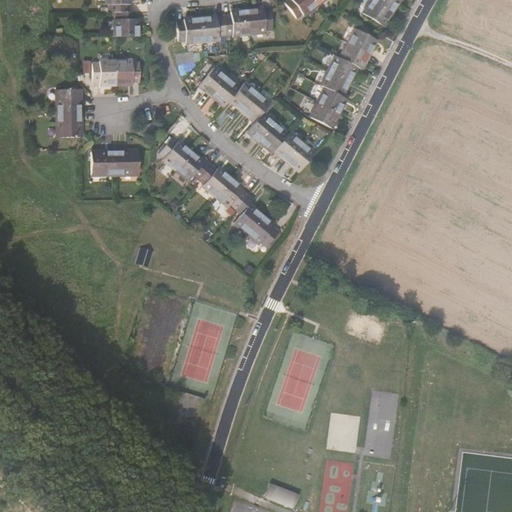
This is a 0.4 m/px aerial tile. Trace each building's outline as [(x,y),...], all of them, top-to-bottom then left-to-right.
[(128,4),(130,4),(129,0),(108,0),(109,4),(111,5),(111,11),(119,11),(128,12),(128,4)] [(303,14),(315,3),(311,0),(286,0),(284,3),(296,17),(302,12),(303,14)] [(388,18),(396,5),(391,2),(388,0),(369,0),(367,4),(388,18)] [(379,32),(388,18),(367,4),(358,18),(379,32)] [(259,33),(267,32),(266,12),(259,12),(258,10),(242,12),(245,36),(259,35),(259,33)] [(118,36),(138,36),(138,18),(135,18),(135,12),(128,12),(119,11),(120,18),(118,18),(118,36)] [(220,38),(245,36),(242,12),(224,13),(224,15),(217,15),(220,38)] [(196,39),(220,38),(217,15),(201,17),(192,17),(196,39)] [(177,41),(196,39),(192,17),(176,18),(176,20),(171,20),(171,39),(177,39),(177,41)] [(347,44),(367,55),(374,40),(354,29),(347,44)] [(355,66),(360,68),(367,55),(347,44),(340,58),(355,66)] [(328,70),(347,81),(355,66),(340,58),(336,56),(328,70)] [(98,89),(114,89),(114,65),(97,65),(97,67),(91,67),(91,87),(98,88),(98,89)] [(130,88),(138,87),(138,67),(131,67),(131,65),(114,65),(114,89),(130,89),(130,88)] [(324,88),(339,96),(347,81),(328,70),(319,86),(324,88)] [(199,87),(211,98),(225,81),(213,71),(199,87)] [(228,102),(237,91),(225,81),(211,98),(223,108),(228,102)] [(228,102),(241,113),(255,96),(242,86),(237,91),(228,102)] [(316,103),(337,114),(344,99),(339,96),(324,88),(316,103)] [(56,117),(80,117),(80,94),(56,94),(56,117)] [(253,124),(259,117),(267,107),(255,96),(241,113),(253,124)] [(329,129),(337,114),(316,103),(308,118),(329,129)] [(56,141),(80,141),(80,117),(56,117),(56,141)] [(245,134),(258,145),(272,127),(259,117),(253,124),(245,134)] [(272,153),(285,138),(272,127),(258,145),(270,155),(272,153)] [(143,137),(154,136),(154,128),(143,129),(143,137)] [(272,153),(284,163),(298,145),(287,136),(285,138),(272,153)] [(174,169),(187,152),(175,142),(173,144),(169,140),(157,153),(162,157),(161,158),(174,169)] [(297,174),(312,156),(298,145),(284,163),(297,174)] [(204,162),(202,165),(187,152),(174,169),(189,181),(193,177),(198,182),(210,167),(204,162)] [(92,180),(115,179),(114,166),(114,156),(91,157),(92,180)] [(115,179),(139,179),(138,156),(114,156),(114,166),(115,179)] [(214,198),(230,180),(217,169),(215,171),(210,167),(198,182),(202,185),(200,187),(214,198)] [(233,211),(247,196),(240,191),(242,190),(230,180),(214,198),(225,208),(227,206),(233,211)] [(245,234),(260,216),(247,205),(251,200),(247,196),(233,211),(239,216),(232,224),(245,234)] [(270,228),(272,226),(260,216),(245,234),(257,244),(260,242),(264,246),(275,232),(270,228)] [(140,247),(134,264),(147,268),(153,252),(140,247)] [(257,496),(265,500),(270,485),(261,482),(257,496)] [(265,500),(285,506),(289,492),(270,485),(265,500)]
